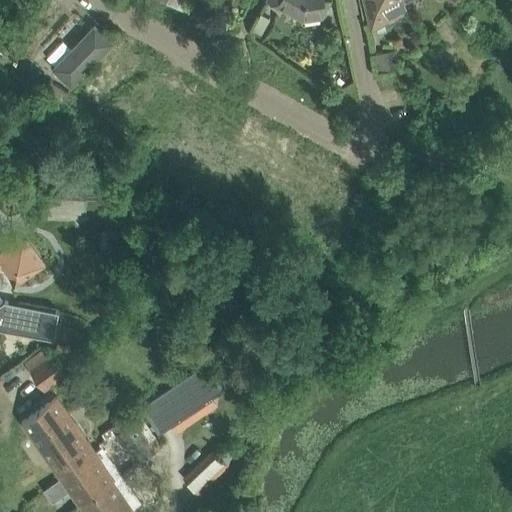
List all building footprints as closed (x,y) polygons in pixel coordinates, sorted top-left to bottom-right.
[(269,0),(304,17),(321,15),(326,9),(324,0),(269,0)] [(381,3),(385,0),(365,0),(372,26),(389,18),(386,13),(381,3)] [(261,13),(252,30),(262,35),(270,17),(261,13)] [(45,64),(69,86),(110,43),(88,21),(45,64)] [(376,53),(379,70),(391,68),(392,67),(389,51),(376,53)] [(63,101),(69,91),(49,80),(43,90),(63,101)] [(32,134),(21,151),(37,162),(49,146),(32,134)] [(48,185),(47,203),(60,204),(61,197),(62,186),(58,186),(48,185)] [(0,310),(6,312),(4,326),(51,334),(51,338),(54,338),(59,310),(5,300),(0,293),(0,266),(2,265),(12,279),(20,281),(44,265),(34,251),(24,257),(17,256),(10,246),(0,253),(0,310)] [(70,362),(63,352),(54,352),(30,368),(44,390),(69,373),(70,362)] [(95,451),(93,448),(57,396),(21,421),(60,476),(70,465),(74,465),(80,461),(81,457),(95,451)] [(175,414),(175,397),(146,396),(146,413),(175,414)] [(156,439),(136,411),(136,410),(111,427),(136,464),(161,446),(156,439)] [(70,465),(60,476),(79,503),(80,502),(87,511),(126,511),(133,508),(113,480),(115,479),(95,451),(81,457),(80,461),(74,465),(70,465)] [(185,480),(196,493),(227,464),(216,452),(185,480)]
